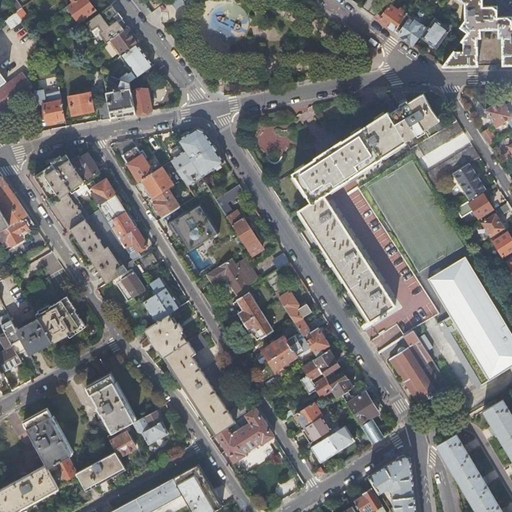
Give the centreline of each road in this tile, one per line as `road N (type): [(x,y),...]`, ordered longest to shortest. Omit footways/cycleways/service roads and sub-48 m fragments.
road 1 (residential): [(317,491),(93,133)]
road 2 (residential): [(414,431),(209,109)]
road 3 (residential): [(209,109),(392,76),(427,77)]
road 4 (residential): [(3,158),(121,341)]
road 5 (residential): [(119,0),(209,109)]
road 6 (residential): [(202,444),(78,511)]
road 7 (residential): [(0,407),(121,341)]
road 8 (residential): [(442,77),(511,193)]
road 9 (residential): [(121,341),(202,444)]
road 10 (residential): [(329,0),(427,77)]
